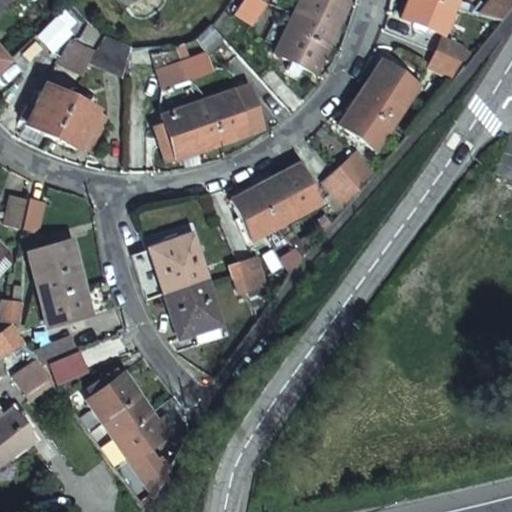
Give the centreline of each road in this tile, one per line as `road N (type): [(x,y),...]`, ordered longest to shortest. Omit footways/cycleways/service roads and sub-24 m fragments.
road 1 (tertiary): [(222,511),(232,468),(268,411),(511,68)]
road 2 (residential): [(377,0),(370,27),(318,111),(257,158),(171,186),(109,190)]
road 3 (residential): [(109,190),(117,281),(144,335),(203,403)]
